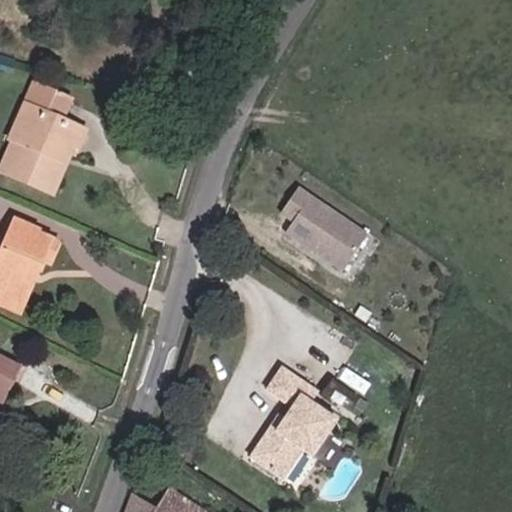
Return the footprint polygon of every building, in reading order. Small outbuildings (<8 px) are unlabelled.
[(37,101),(74,118),(84,99),(75,95),(76,93),(68,90),(68,92),(47,82),(37,101)] [(71,176),(66,174),(81,143),(90,146),(98,129),(74,118),(37,101),(19,138),(23,140),(32,143),(18,173),(63,193),(71,176)] [(9,169),(18,173),(32,143),(23,140),(9,169)] [(71,176),(75,178),(90,146),(81,143),(66,174),(71,176)] [(378,247),(309,201),(292,226),(305,234),(298,245),(354,283),(378,247)] [(5,292),(23,300),(38,267),(47,271),(54,254),(60,256),(66,241),(47,233),(49,228),(24,217),(3,262),(0,260),(0,286),(1,290),(5,292)] [(2,300),(27,311),(47,271),(38,267),(23,300),(5,292),(2,300)] [(0,396),(11,402),(30,366),(0,350),(0,396)] [(318,466),(328,472),(352,436),(327,420),(333,410),(296,385),(281,409),(306,425),(299,436),(291,448),(284,444),(266,472),(300,494),(318,466)] [(284,444),(291,448),(299,436),(292,432),(284,444)] [(85,488),(100,450),(72,439),(57,477),(85,488)] [(300,494),(309,501),(328,472),(318,466),(300,494)] [(145,511),(230,511),(192,487),(175,511),(149,511),(146,509),(145,511)]
